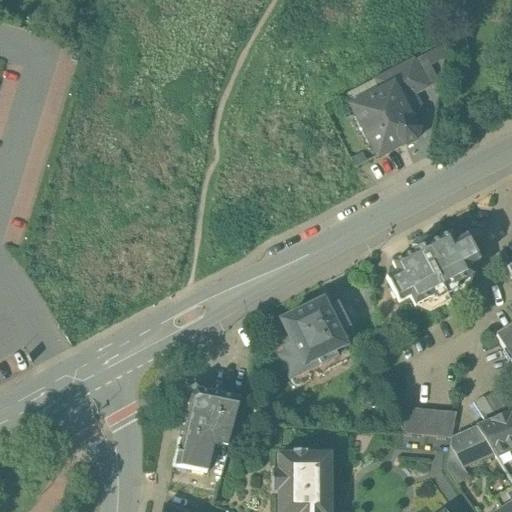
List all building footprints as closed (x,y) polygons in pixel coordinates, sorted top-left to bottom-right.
[(424,56),(413,62),(417,69),(428,63),(424,56)] [(413,62),(399,69),(413,94),(426,87),(417,69),(413,62)] [(437,81),(428,63),(417,69),(426,87),(437,81)] [(381,78),(346,96),(378,157),(400,145),(406,146),(416,141),(420,129),(414,119),(419,105),(413,94),(399,69),(381,78)] [(362,155),(351,161),(354,166),(354,167),(355,168),(366,162),(362,155)] [(450,233),(430,243),(428,244),(426,240),(411,248),(413,252),(411,253),(412,253),(392,264),(397,273),(386,279),(399,303),(410,298),(415,307),(429,300),(437,302),(457,292),(459,284),(473,276),(468,267),(479,261),(466,236),(455,242),(450,233)] [(511,279),(511,326),(496,337),(511,361),(511,267),(507,271),(511,279)] [(322,301),(281,322),(290,338),(281,343),(286,352),(278,356),(288,375),(317,360),(320,365),(337,357),(335,352),(345,347),(342,341),(348,338),(344,329),(347,328),(336,306),(327,310),(322,301)] [(241,400),(197,390),(188,396),(179,441),(178,441),(172,467),(207,474),(213,443),(227,447),(241,400)] [(456,413),(395,407),(403,434),(451,439),(456,413)] [(511,412),(476,428),(494,456),(496,459),(511,451),(511,412)] [(494,456),(476,428),(451,439),(450,447),(463,469),(494,456)] [(463,469),(450,447),(446,469),(457,485),(469,478),(463,469)] [(511,451),(496,459),(511,485),(511,451)] [(330,511),(330,455),(306,455),(306,452),(293,452),(292,455),(278,455),(277,511),(330,511)] [(511,487),(494,499),(502,511),(511,504),(511,487)]
